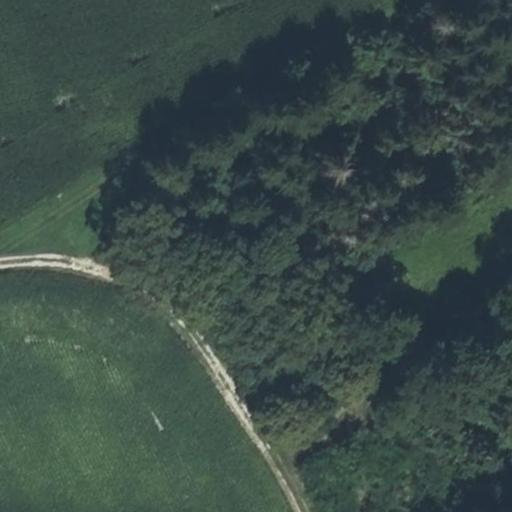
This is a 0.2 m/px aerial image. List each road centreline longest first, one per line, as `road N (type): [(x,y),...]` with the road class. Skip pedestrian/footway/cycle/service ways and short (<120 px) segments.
road 1 (track): [(58,264),(132,177),(444,0)]
road 2 (track): [(0,266),(119,267),(150,287),(206,347),(272,449),(300,511)]
